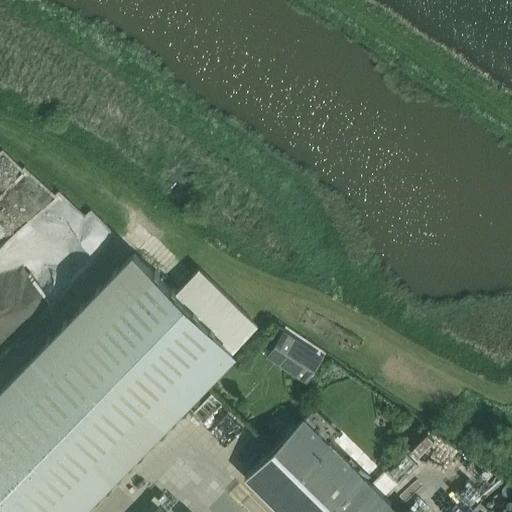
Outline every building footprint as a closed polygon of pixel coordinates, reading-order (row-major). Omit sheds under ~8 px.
[(213,370),(216,372),(220,368),(218,365),(232,350),(213,331),(215,329),(211,325),(209,327),(196,315),(198,312),(194,308),(191,310),(174,294),(176,291),(172,287),(170,289),(157,277),(159,275),(155,270),(153,273),(133,254),(119,269),(117,267),(112,271),(115,273),(102,286),(100,284),(96,288),(98,290),(85,303),(83,301),(79,305),(81,307),(68,320),(66,318),(62,323),(64,325),(51,338),(49,336),(45,340),(47,342),(0,390),(0,511),(74,511),(113,473),(115,475),(119,471),(117,469),(129,456),(132,458),(136,454),(134,451),(146,439),(148,441),(153,436),(150,434),(163,421),(165,423),(169,419),(167,417),(180,404),(182,406),(186,402),(184,400),(197,387),(199,389),(203,385),(201,383),(213,370)] [(265,357),(306,383),(323,356),(283,330),(265,357)] [(399,511),(297,412),(239,471),(280,511),(399,511)] [(406,454),(385,475),(396,487),(417,465),(406,454)] [(158,489),(179,511),(194,511),(198,509),(169,479),(158,489)]
